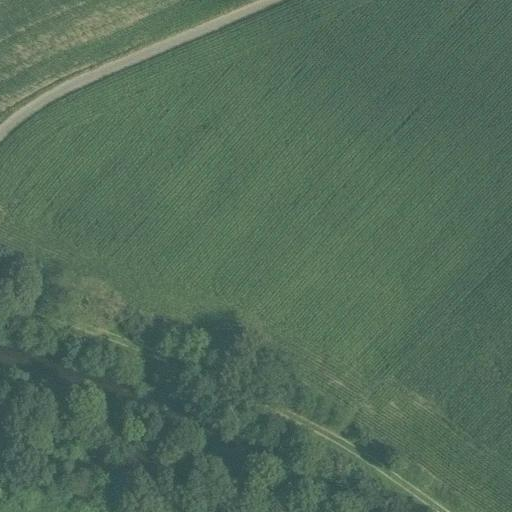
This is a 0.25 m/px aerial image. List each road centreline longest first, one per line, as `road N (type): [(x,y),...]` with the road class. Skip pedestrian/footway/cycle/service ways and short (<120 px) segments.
road 1 (track): [(0,301),(324,424),(454,511)]
road 2 (track): [(0,134),(84,80),(281,0)]
